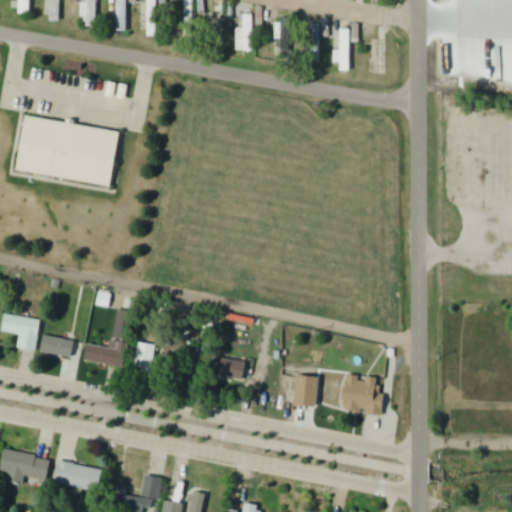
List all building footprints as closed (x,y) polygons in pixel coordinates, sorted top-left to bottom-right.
[(20,0),(21,14),(32,14),(31,0),(20,0)] [(51,0),(51,23),(62,23),(61,0),(51,0)] [(84,0),(84,18),(87,18),(87,28),(98,28),(98,0),(84,0)] [(118,0),(118,32),(128,32),(128,0),(118,0)] [(148,0),(149,37),(159,37),(159,0),(148,0)] [(184,0),(185,38),(194,38),(194,0),(184,0)] [(224,34),(224,4),(215,4),(215,34),(224,34)] [(238,29),(238,52),(255,52),(255,16),(245,16),(245,29),(238,29)] [(284,52),(284,25),(276,25),(276,52),(284,52)] [(336,52),(336,64),(342,64),(342,73),(353,73),(353,30),(340,30),(340,52),(336,52)] [(388,37),(378,37),(378,76),(388,76),(388,37)] [(25,116),(15,170),(110,187),(120,133),(25,116)] [(133,314),(119,312),(114,339),(119,340),(117,350),(88,345),(85,363),(123,369),(133,314)] [(3,334),(21,337),(19,351),(37,353),(42,322),(6,316),(3,334)] [(44,335),(40,351),(71,358),(74,342),(44,335)] [(153,375),(160,347),(140,343),(134,371),(153,375)] [(222,359),(219,375),(243,380),(246,363),(222,359)] [(384,417),(387,380),(349,377),(346,414),(384,417)] [(53,460),(7,452),(3,473),(11,474),(9,484),(25,487),(27,477),(49,481),(53,460)] [(101,493),(105,471),(60,463),(56,486),(101,493)] [(146,475),(142,496),(161,499),(165,479),(146,475)] [(195,493),(190,511),(201,511),(205,495),(195,493)] [(166,502),(164,511),(183,511),(185,505),(166,502)]
